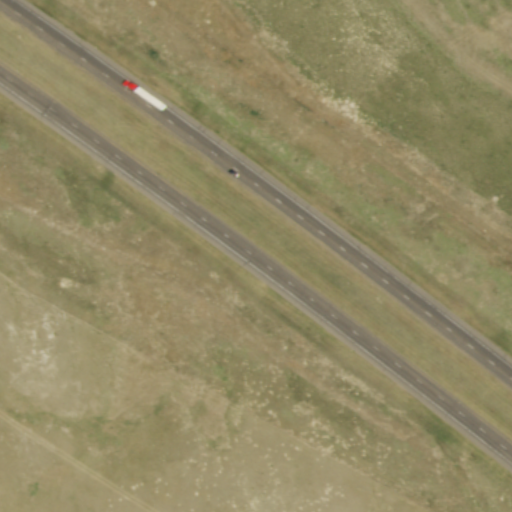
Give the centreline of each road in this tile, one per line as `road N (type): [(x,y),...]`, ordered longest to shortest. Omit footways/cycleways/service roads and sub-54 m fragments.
road 1 (motorway): [(0,73),(511,454)]
road 2 (motorway): [(511,381),(0,1)]
